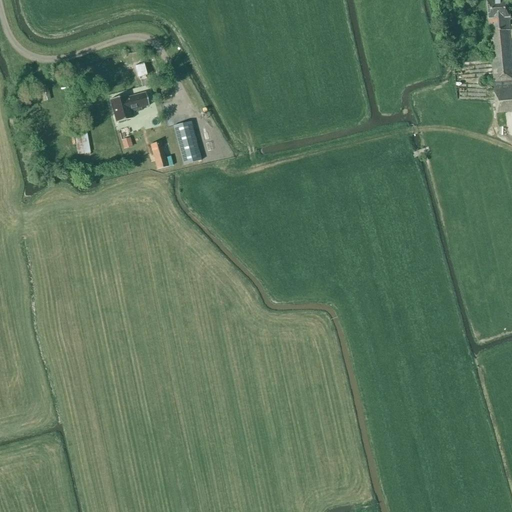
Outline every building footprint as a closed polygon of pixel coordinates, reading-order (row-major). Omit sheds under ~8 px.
[(511,46),(511,38),(511,37),(511,25),(510,26),(509,19),(510,18),(508,1),(487,2),(490,32),(489,32),(497,114),(511,112),(511,46)] [(145,76),(142,64),(133,67),(137,79),(145,76)] [(39,90),(43,102),(51,100),(47,88),(39,90)] [(126,94),(109,98),(116,123),(133,119),(131,111),(149,106),(145,92),(127,97),(126,94)] [(174,127),(184,165),(201,161),(191,122),(174,127)] [(74,137),(77,155),(90,153),(86,134),(74,137)] [(168,167),(161,142),(150,145),(157,170),(168,167)]
